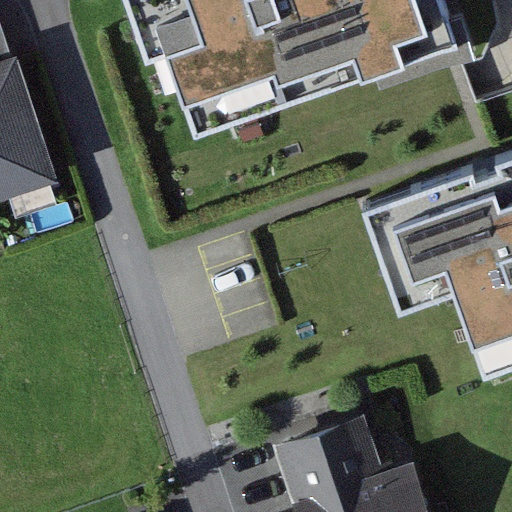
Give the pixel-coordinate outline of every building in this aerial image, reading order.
[(230,0),(113,0),(161,152),(268,119),(230,0)] [(450,0),(299,0),(322,62),(456,13),(450,0)] [(6,14),(0,16),(0,204),(59,186),(6,14)] [(508,362),(511,360),(511,148),(392,189),(427,293),(479,275),(508,362)] [(373,418),(288,446),(309,511),(442,511),(425,459),(391,471),(373,418)]
